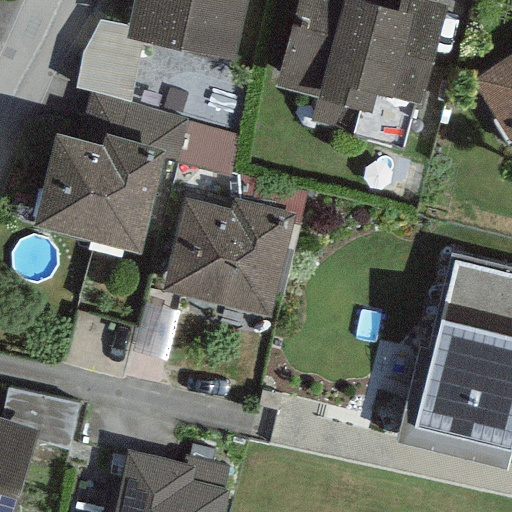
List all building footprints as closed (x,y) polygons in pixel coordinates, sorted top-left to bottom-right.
[(131,0),(126,30),(236,52),(246,0),(131,0)] [(293,0),(275,73),(368,97),(372,79),(421,92),(444,0),(293,0)] [(511,48),(474,76),(511,128),(511,48)] [(101,133),(54,122),(32,212),(139,238),(164,136),(104,121),(101,133)] [(230,204),(184,193),(162,282),(269,308),(293,208),(232,194),(230,204)] [(511,439),(511,267),(453,253),(413,419),(511,442),(511,439)] [(0,511),(8,511),(38,419),(0,407),(0,511)] [(194,463),(128,447),(112,511),(219,511),(226,484),(190,476),(194,463)]
